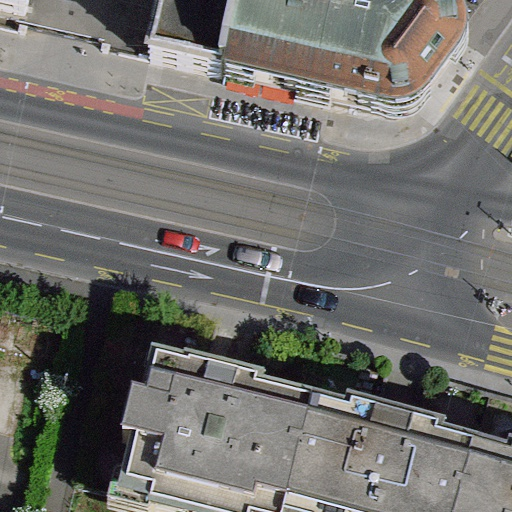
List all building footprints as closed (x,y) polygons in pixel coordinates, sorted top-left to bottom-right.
[(0,0),(0,16),(29,23),(33,0),(0,0)] [(225,80),(242,0),(167,0),(153,64),(225,80)] [(242,0),(225,80),(399,118),(421,110),(456,64),(459,38),(435,0),(242,0)] [(206,381),(153,366),(121,501),(153,510),(152,511),(288,511),(315,410),(206,381)] [(315,410),(288,511),(460,511),(477,451),(315,410)] [(511,511),(511,461),(477,451),(460,511),(511,511)]
